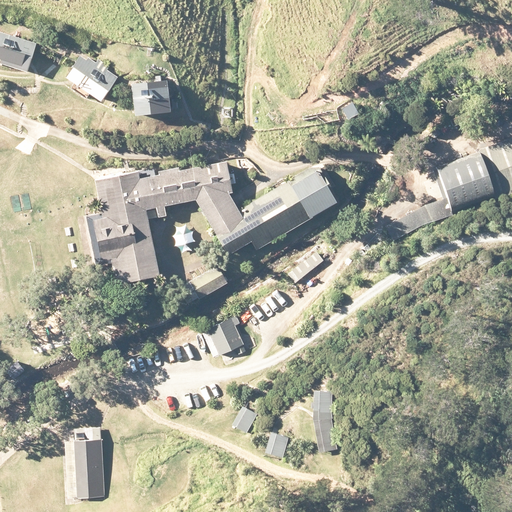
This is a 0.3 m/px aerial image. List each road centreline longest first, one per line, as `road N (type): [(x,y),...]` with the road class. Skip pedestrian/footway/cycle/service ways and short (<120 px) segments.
road 1 (unclassified): [(246,368),(409,203),(421,184),(415,170),(392,157),(268,162),(214,143),(147,154),(112,150),(63,140),(0,107)]
road 2 (unclassified): [(246,368),(274,360),(450,247),(511,244)]
